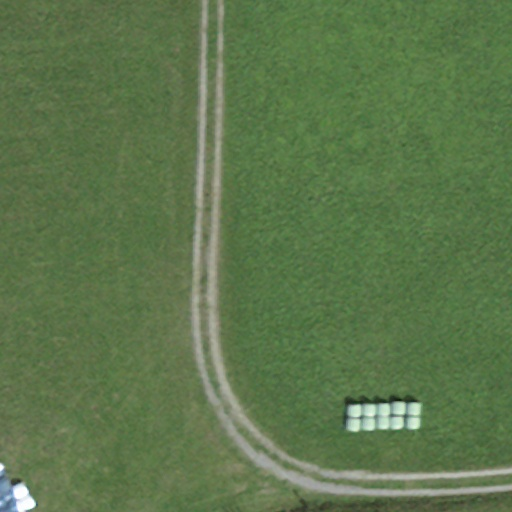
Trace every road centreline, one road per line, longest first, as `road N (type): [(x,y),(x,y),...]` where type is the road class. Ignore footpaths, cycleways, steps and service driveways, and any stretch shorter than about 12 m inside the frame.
road 1 (track): [(219,0),(208,352),(220,400),(242,432),(297,472)]
road 2 (track): [(511,480),(409,488),(338,484),(297,472)]
